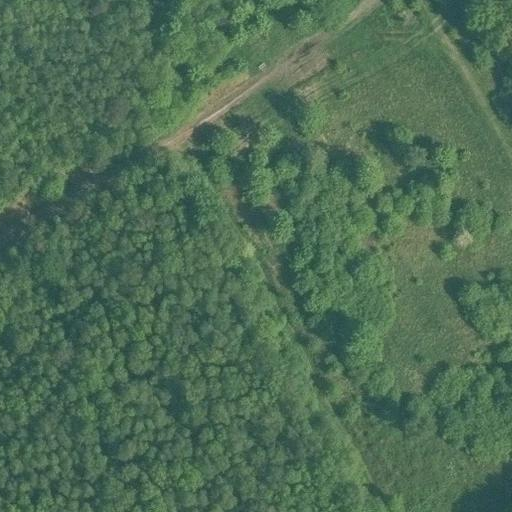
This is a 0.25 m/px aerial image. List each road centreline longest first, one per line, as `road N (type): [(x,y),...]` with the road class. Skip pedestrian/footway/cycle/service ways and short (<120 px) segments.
road 1 (track): [(0,250),(133,173),(375,0)]
road 2 (track): [(418,0),(511,150)]
